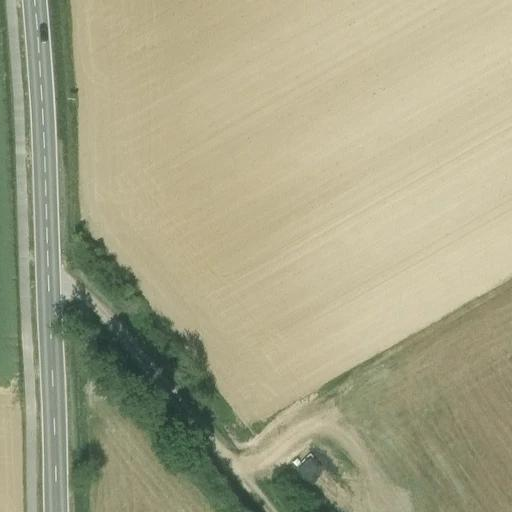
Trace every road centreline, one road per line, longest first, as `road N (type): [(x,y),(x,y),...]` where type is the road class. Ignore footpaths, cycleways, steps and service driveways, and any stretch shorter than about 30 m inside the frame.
road 1 (tertiary): [(24,0),(55,511)]
road 2 (track): [(41,274),(89,300),(269,511)]
